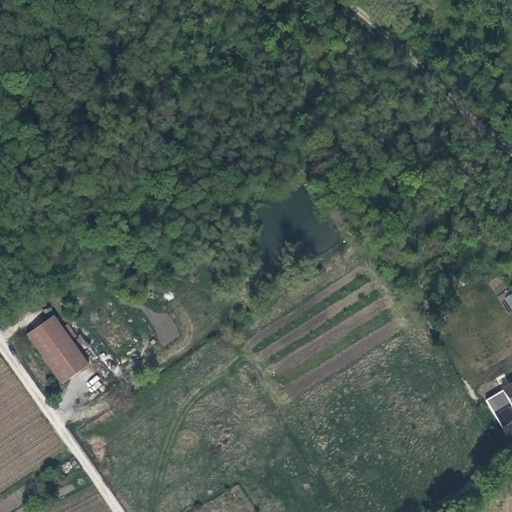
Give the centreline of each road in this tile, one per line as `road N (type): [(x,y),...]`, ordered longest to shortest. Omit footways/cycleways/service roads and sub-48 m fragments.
road 1 (unclassified): [(511,148),(334,0)]
road 2 (unclassified): [(120,511),(0,335)]
